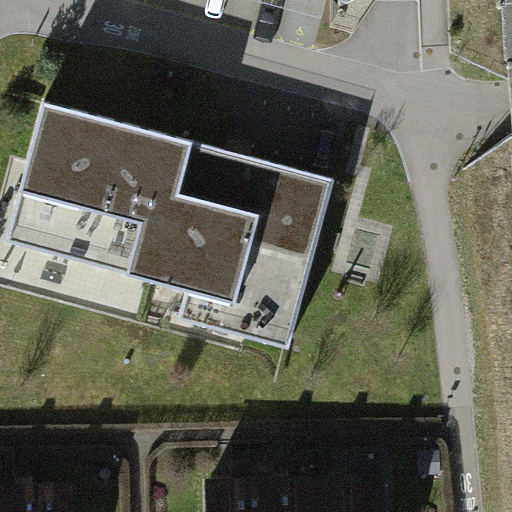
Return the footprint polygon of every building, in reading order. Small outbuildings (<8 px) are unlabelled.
[(333,178),(43,100),(7,238),(187,287),(179,315),(289,346),(333,178)] [(387,274),(394,228),(358,223),(351,268),(387,274)] [(383,511),(383,480),(325,481),(325,511),(383,511)] [(325,511),(325,481),(267,482),(267,511),(325,511)] [(267,511),(267,482),(208,484),(208,511),(267,511)] [(70,511),(70,487),(12,488),(12,511),(70,511)] [(12,511),(12,488),(0,488),(0,511),(12,511)]
